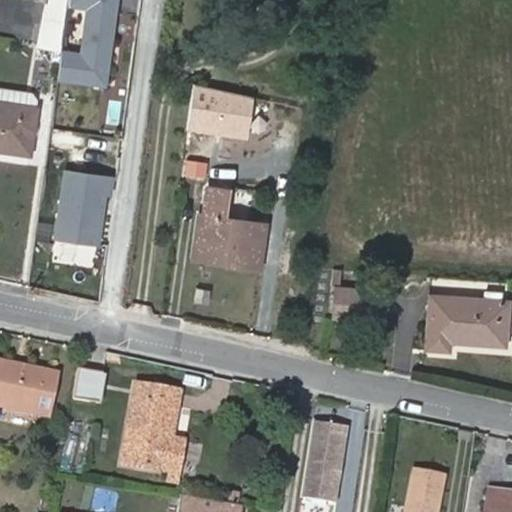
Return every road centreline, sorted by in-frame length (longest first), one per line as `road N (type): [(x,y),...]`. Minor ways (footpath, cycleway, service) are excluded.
road 1 (residential): [(511,417),(0,312)]
road 2 (unknown): [(173,348),(206,133)]
road 3 (unknown): [(315,377),(292,511)]
road 4 (unknown): [(387,391),(369,511)]
